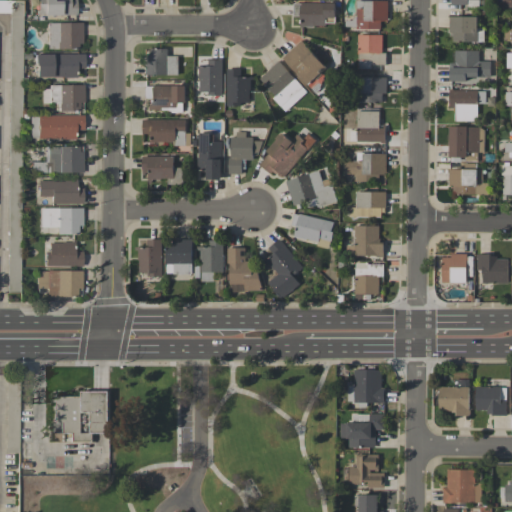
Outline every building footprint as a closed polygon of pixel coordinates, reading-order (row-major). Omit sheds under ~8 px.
[(21,0),(0,0),(0,13),(9,13),(9,62),(21,62),(21,0)] [(37,0),(38,15),(75,15),(75,0),(37,0)] [(388,1),(356,0),(356,29),(381,29),(381,21),(388,21),(388,1)] [(336,3),(294,3),(294,16),(302,16),(302,25),(335,25),(336,3)] [(484,42),(484,28),(477,28),(477,16),(450,17),(450,42),(484,42)] [(47,49),(81,49),(81,23),(47,22),(47,49)] [(382,34),(357,35),(358,67),(386,67),(386,53),(382,53),(382,34)] [(281,58),(307,85),(326,67),(300,40),(281,58)] [(178,75),(178,56),(168,56),(168,49),(144,49),(144,75),(178,75)] [(490,61),(479,61),(479,51),(455,50),(454,63),(450,63),(449,82),(478,83),(478,77),(490,77),(490,61)] [(34,77),(75,77),(75,69),(83,69),(83,55),(34,54),(34,77)] [(222,60),(208,60),(208,66),(199,66),(198,94),(222,94),(222,60)] [(307,92),(278,61),(258,80),(287,110),(307,92)] [(250,77),(241,76),(241,69),(227,69),(226,104),(249,105),(250,77)] [(386,77),(359,77),(360,102),(382,102),(382,94),(387,94),(386,77)] [(83,85),(41,86),(41,103),(58,103),(59,111),(79,111),(79,102),(83,102),(83,85)] [(455,121),(477,121),(477,103),(485,103),(485,91),(449,90),(449,108),(455,109),(455,121)] [(379,111),(356,111),(357,142),(386,142),(385,125),(379,125),(379,111)] [(82,115),(29,116),(29,139),(75,138),(75,130),(83,130),(82,115)] [(143,119),(142,134),(151,134),(151,143),(190,144),(190,133),(186,133),(186,120),(143,119)] [(206,179),(221,180),(221,141),(210,141),(210,133),(198,133),(197,172),(206,172),(206,179)] [(292,140),(282,133),(259,162),(283,180),(315,139),(308,134),(304,139),(297,134),(292,140)] [(231,134),(230,174),(242,174),(243,160),(253,160),(253,134),(231,134)] [(82,146),(46,146),(46,172),(81,172),(82,146)] [(386,154),(357,153),(357,161),(344,161),(344,174),(355,174),(355,179),(386,180),(386,154)] [(511,194),(511,166),(503,166),(502,194),(511,194)] [(482,182),(483,169),(449,169),(448,186),(453,186),(452,194),(489,194),(489,183),(482,182)] [(285,180),(293,205),(315,198),(317,207),(337,201),(331,178),(322,181),(319,171),(285,180)] [(82,203),(81,181),(37,182),(37,196),(50,196),(50,204),(82,203)] [(385,192),(357,191),(357,207),(350,207),(350,217),(385,217),(385,192)] [(81,208),(39,208),(40,234),(77,233),(77,226),(82,226),(81,208)] [(334,222),(294,212),(290,226),(296,227),(293,238),(328,246),(334,222)] [(381,225),(355,226),(355,256),(381,256),(381,225)] [(138,273),(147,272),(147,276),(162,276),(161,239),(147,239),(147,247),(137,247),(138,273)] [(192,239),(166,239),(167,274),(192,274),(192,239)] [(303,268),(279,239),(267,248),(272,254),(265,260),(277,274),(267,283),(281,299),(299,284),(293,276),(303,268)] [(199,247),(200,281),(213,281),(213,272),(224,272),(223,240),(209,241),(209,246),(199,247)] [(81,251),(73,251),(72,242),(48,243),(48,251),(43,252),(44,267),(82,266),(81,251)] [(259,290),(259,261),(245,261),(245,248),(228,248),(228,283),(245,283),(245,290),(259,290)] [(6,276),(18,277),(19,251),(7,250),(6,276)] [(468,254),(442,254),(442,282),(467,283),(468,254)] [(482,284),(508,284),(508,256),(477,256),(477,270),(482,270),(482,284)] [(383,263),(356,263),(355,294),(379,294),(379,276),(383,276),(383,263)] [(76,296),(76,289),(81,289),(81,271),(36,270),(36,296),(76,296)] [(383,370),(354,369),(354,386),(348,386),(347,402),(383,403),(383,370)] [(469,415),(469,387),(439,386),(439,411),(454,411),(454,415),(469,415)] [(506,415),(506,387),(475,387),(476,410),(486,410),(486,415),(506,415)] [(109,391),(102,391),(82,391),(82,397),(58,397),(58,423),(64,423),(64,433),(74,433),(74,442),(92,442),(93,433),(101,433),(109,433),(109,391)] [(348,447),(374,448),(375,430),(384,430),(385,414),(353,414),(352,423),(340,423),(339,438),(348,438),(348,447)] [(349,484),(368,484),(368,488),(384,488),(384,472),(378,472),(378,455),(356,454),(356,467),(349,467),(349,484)] [(474,469),(447,470),(447,488),(442,488),(443,503),(481,502),(481,483),(474,483),(474,469)] [(511,472),(511,486),(500,486),(500,500),(511,499),(511,472)] [(383,511),(378,511),(378,495),(359,494),(358,511),(383,511)]
